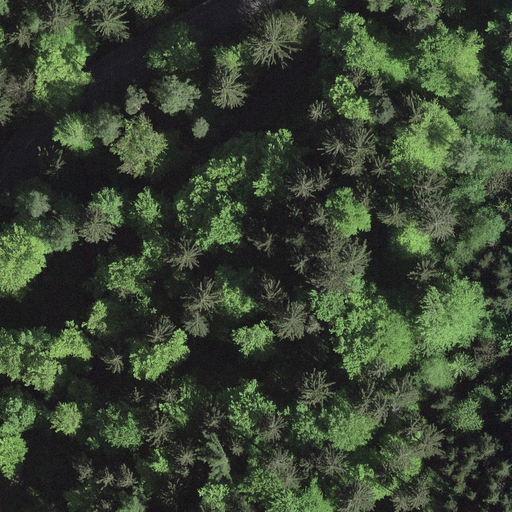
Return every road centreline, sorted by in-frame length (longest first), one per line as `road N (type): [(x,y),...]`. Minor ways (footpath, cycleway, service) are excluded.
road 1 (unclassified): [(366,0),(257,122),(159,256),(65,388),(2,501)]
road 2 (tertiary): [(0,186),(96,83),(241,0)]
